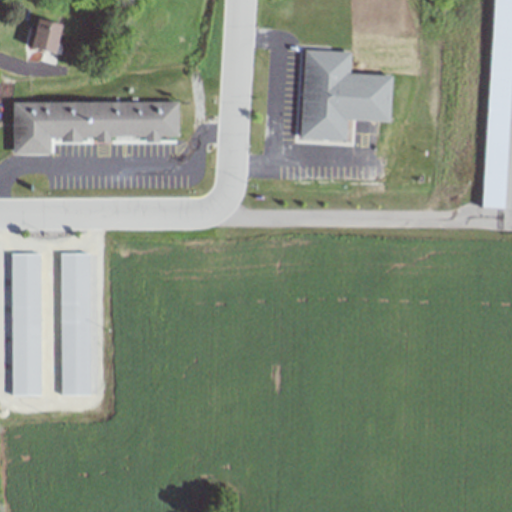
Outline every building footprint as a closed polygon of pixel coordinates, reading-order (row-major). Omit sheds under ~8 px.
[(61,52),(66,22),(41,18),(35,48),(61,52)] [(301,138),(347,140),(348,119),(391,121),(393,74),(351,72),(352,51),(305,49),(301,138)] [(13,102),(13,152),(50,152),(50,139),(178,139),(178,102),(13,102)] [(11,395),(40,395),(40,253),(11,253),(11,395)] [(89,253),(59,253),(59,395),(89,395),(89,253)]
